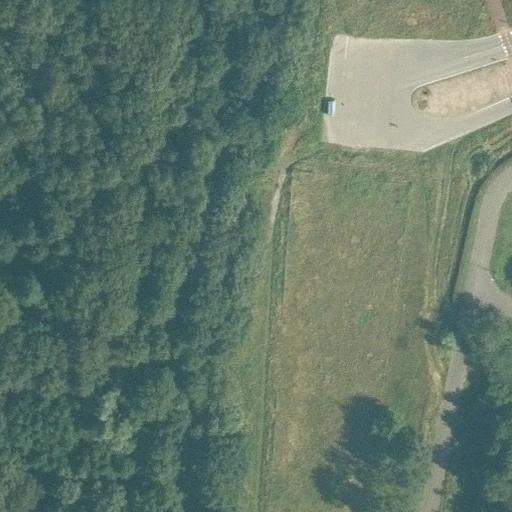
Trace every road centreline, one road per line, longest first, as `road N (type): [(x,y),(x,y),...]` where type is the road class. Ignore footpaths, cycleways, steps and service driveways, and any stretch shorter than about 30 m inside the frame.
road 1 (unclassified): [(511,42),(465,57),(407,54),(364,86),(368,118),(403,135),(452,130),(511,106)]
road 2 (unclassified): [(427,511),(476,274)]
